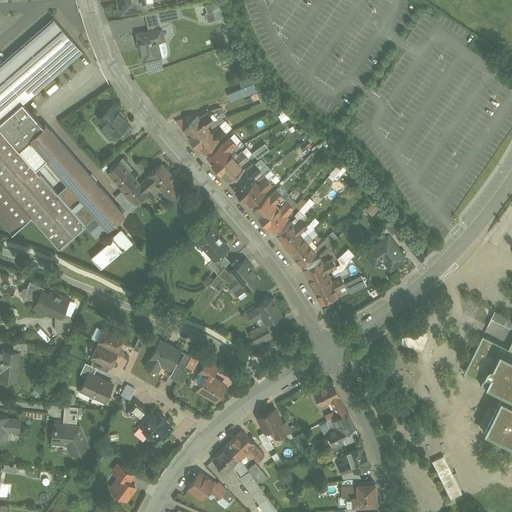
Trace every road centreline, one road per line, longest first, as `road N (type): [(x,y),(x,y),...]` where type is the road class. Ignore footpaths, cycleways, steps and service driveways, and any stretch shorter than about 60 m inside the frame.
road 1 (residential): [(328,352),(275,264),(132,97),(112,66),(90,0)]
road 2 (residential): [(328,352),(404,301),(511,183)]
road 3 (residential): [(390,511),(375,444),(328,352)]
road 4 (residential): [(213,430),(328,352)]
